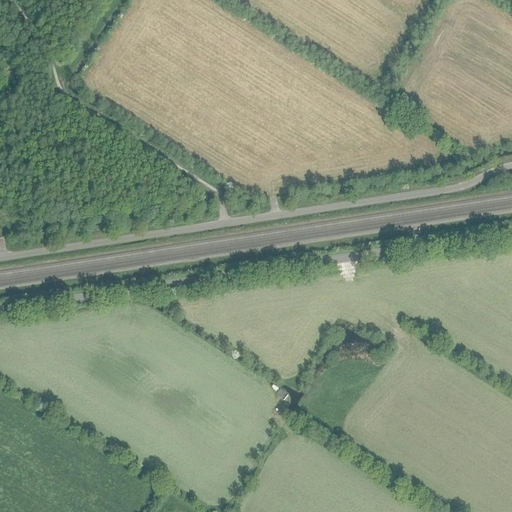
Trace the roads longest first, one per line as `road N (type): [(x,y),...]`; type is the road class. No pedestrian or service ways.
road 1 (unclassified): [(0,258),(451,189),(511,166)]
road 2 (unclassified): [(0,311),(511,233)]
